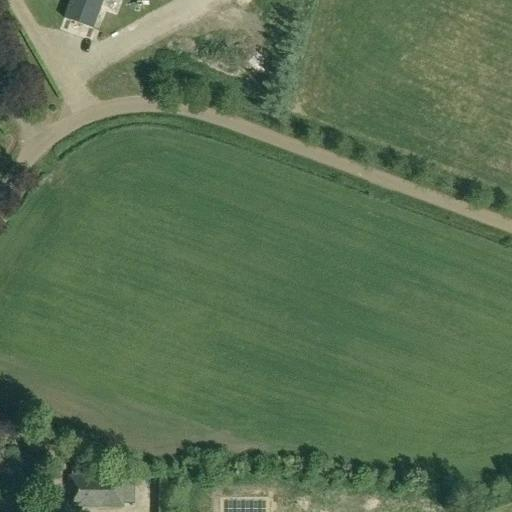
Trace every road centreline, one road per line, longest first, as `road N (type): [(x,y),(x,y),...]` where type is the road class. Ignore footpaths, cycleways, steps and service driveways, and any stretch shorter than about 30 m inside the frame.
road 1 (unclassified): [(511,229),(185,110)]
road 2 (unclassified): [(0,198),(35,146),(65,125),(132,106),(185,110)]
